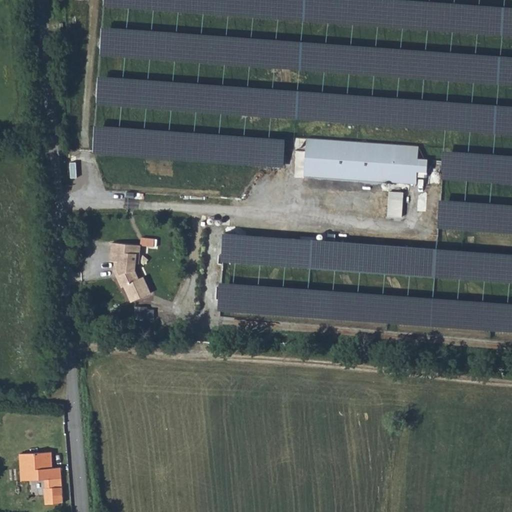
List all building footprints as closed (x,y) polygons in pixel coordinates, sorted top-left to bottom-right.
[(419,146),(307,138),(305,175),(416,184),(417,171),(418,159),(419,146)] [(428,159),(418,159),(417,171),(427,172),(428,159)] [(430,182),(441,183),(442,167),(431,166),(430,182)] [(405,191),(390,190),(389,215),(403,216),(405,191)] [(442,220),(444,195),(421,193),(419,219),(442,220)] [(470,197),(448,195),(446,221),(469,222),(470,197)] [(133,245),(112,243),(110,261),(115,262),(118,262),(117,269),(120,275),(117,276),(122,287),(124,286),(131,302),(151,293),(144,277),(139,279),(135,271),(136,263),(137,254),(132,253),(133,245)] [(141,246),(133,245),(132,253),(137,254),(136,263),(139,264),(141,246)] [(143,306),(132,306),(132,317),(143,318),(143,306)] [(52,452),(20,454),(21,481),(47,480),(47,487),(45,488),(45,504),(63,502),(61,468),(53,468),(52,452)]
